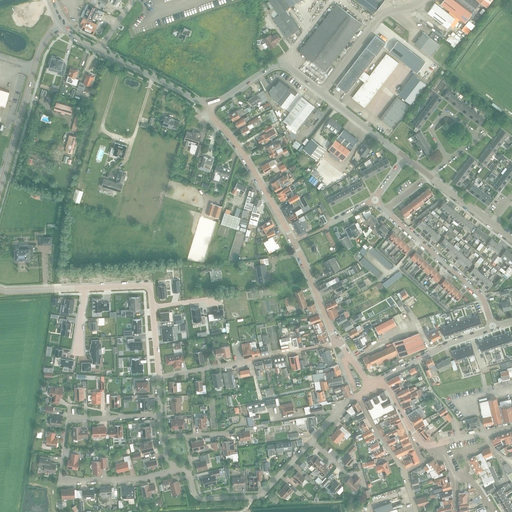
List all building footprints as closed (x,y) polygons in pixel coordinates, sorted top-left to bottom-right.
[(285,10),(290,6),(285,0),(269,0),(270,1),(266,3),(270,9),(269,10),(274,17),(273,18),(286,38),(299,30),(285,10)] [(356,0),(373,13),(381,4),(383,0),(356,0)] [(443,0),(440,4),(464,23),(472,13),(454,0),(443,0)] [(455,0),(472,13),(479,4),(474,0),(455,0)] [(427,12),(447,28),(455,18),(435,3),(427,12)] [(299,51),(325,71),(362,23),(336,4),(299,51)] [(88,32),(93,34),(97,24),(91,21),(91,20),(97,8),(89,5),(80,24),(83,25),(81,29),(85,31),(85,32),(88,33),(88,32)] [(470,21),(473,24),(480,16),(476,13),(470,21)] [(394,29),(402,35),(405,31),(397,25),(394,29)] [(186,34),(189,36),(191,31),(184,28),(182,32),(174,29),(172,35),(184,40),(186,34)] [(414,44),(430,56),(439,44),(423,32),(414,44)] [(266,42),(262,45),(265,49),(268,46),(270,49),(277,44),(275,42),(280,38),(276,33),(271,36),(270,34),(263,39),(266,42)] [(451,46),(453,47),(460,39),(458,37),(456,39),(450,34),(446,39),(453,44),(451,46)] [(375,35),(336,85),(346,93),(371,62),(373,63),(376,60),(373,58),(385,43),(375,35)] [(425,62),(397,40),(389,51),(417,73),(425,62)] [(352,97),(364,107),(398,63),(386,53),(352,97)] [(50,60),(49,64),(50,64),(49,66),(59,69),(57,74),(63,75),(66,65),(62,64),(63,61),(59,60),(59,59),(56,58),(56,59),(52,58),(51,60),(50,60)] [(68,75),(66,82),(70,83),(76,86),(78,79),(76,78),(78,71),(74,69),(74,68),(72,68),(71,68),(68,75)] [(94,76),(90,75),(91,74),(88,73),(87,74),(86,74),(83,83),(79,81),(77,88),(90,93),(92,86),(91,85),(94,76)] [(414,74),(398,94),(410,104),(426,84),(414,74)] [(289,112),(301,96),(289,86),(288,87),(279,79),(274,85),(273,85),(269,91),(272,99),(277,102),(276,102),(289,112)] [(0,105),(1,106),(5,107),(9,92),(5,91),(0,89),(0,105)] [(261,103),(267,99),(262,90),(258,93),(259,95),(257,96),(256,94),(248,100),(252,106),(260,101),(261,103)] [(449,102),(454,96),(448,91),(443,97),(449,102)] [(431,100),(437,105),(442,99),(436,94),(431,100)] [(308,127),(311,123),(307,120),(313,112),(313,111),(311,110),(314,106),(301,96),(289,112),(283,120),(296,130),(302,123),(308,127)] [(455,107),(460,100),(454,96),(449,102),(455,107)] [(380,119),(393,130),(411,107),(397,97),(380,119)] [(433,111),(437,105),(431,100),(426,106),(433,111)] [(461,111),(466,105),(460,100),(455,107),(461,111)] [(54,109),(71,114),(73,107),(56,102),(54,109)] [(467,116),(472,110),(466,105),(461,111),(467,116)] [(270,111),(273,120),(278,118),(274,106),(271,107),(272,110),(270,111)] [(313,111),(313,112),(314,113),(314,114),(319,118),(323,113),(314,106),(311,110),(313,111)] [(428,117),(433,111),(426,106),(422,112),(428,117)] [(246,108),(243,110),(242,108),(239,110),(230,115),(233,121),(248,112),(246,108)] [(473,121),(478,114),(472,110),(467,116),(473,121)] [(424,123),(428,117),(422,112),(417,118),(424,123)] [(478,114),(473,121),(479,125),(484,119),(478,114)] [(71,129),(78,131),(82,118),(75,116),(71,129)] [(177,130),(179,121),(174,119),(165,116),(163,121),(160,120),(159,124),(162,125),(177,130)] [(245,121),(249,119),(247,116),(244,118),(243,117),(235,122),(238,127),(246,122),(245,121)] [(240,129),(243,135),(250,131),(249,128),(254,125),(253,123),(259,119),(258,116),(248,122),(249,124),(240,129)] [(155,121),(156,122),(157,119),(154,118),(151,117),(148,124),(153,126),(153,124),(154,124),(155,121)] [(335,122),(330,118),(325,125),(336,133),(341,127),(335,122)] [(416,120),(413,124),(415,126),(415,127),(414,130),(416,132),(419,129),(422,125),(424,123),(417,118),(416,120)] [(264,142),(277,135),(274,129),(265,134),(264,133),(261,135),(261,137),(258,139),(260,143),(264,141),(264,142)] [(336,139),(350,150),(358,140),(343,129),(336,139)] [(497,136),(503,141),(508,135),(502,130),(497,136)] [(195,132),(195,134),(187,131),(182,145),(187,147),(188,145),(191,146),(190,150),(190,151),(190,152),(191,153),(194,154),(194,155),(198,157),(200,152),(201,152),(203,146),(198,144),(201,134),(195,132)] [(417,142),(424,138),(420,131),(414,135),(417,142)] [(65,152),(72,154),(76,137),(69,135),(65,152)] [(499,147),(503,141),(497,136),(492,142),(499,147)] [(325,138),(320,145),(311,138),(303,148),(317,160),(330,142),(325,138)] [(421,148),(428,145),(424,138),(417,142),(421,148)] [(328,149),(342,160),(350,151),(335,139),(328,149)] [(279,148),(281,147),(283,146),(281,141),(276,144),(275,144),(273,144),(272,144),(267,147),(269,152),(275,149),(276,150),(279,148)] [(110,153),(123,157),(127,146),(115,142),(113,148),(112,147),(110,153)] [(494,153),(499,147),(492,142),(488,148),(494,153)] [(357,152),(365,158),(368,154),(367,154),(370,150),(363,144),(357,152)] [(428,145),(421,148),(425,155),(432,151),(428,145)] [(275,149),(269,152),(271,156),(272,156),(273,157),(282,152),(285,157),(289,154),(286,148),(283,150),(281,147),(279,148),(276,150),(275,149)] [(490,159),(494,153),(488,148),(483,154),(490,159)] [(485,165),(490,159),(483,154),(478,160),(485,165)] [(355,155),(351,160),(355,163),(359,158),(355,155)] [(210,171),(213,159),(208,157),(203,156),(203,158),(200,157),(198,163),(201,164),(201,165),(207,167),(206,170),(207,171),(209,171),(210,171)] [(466,163),(472,168),(477,162),(471,157),(466,163)] [(380,162),(383,169),(390,165),(387,158),(380,162)] [(261,166),(264,172),(272,168),(271,166),(275,164),(273,160),(261,166)] [(377,172),(383,169),(380,162),(373,165),(377,172)] [(279,166),(282,172),(287,169),(284,163),(279,166)] [(468,174),(472,168),(466,163),(462,169),(468,174)] [(222,176),(228,178),(230,170),(216,165),(214,172),(213,172),(211,180),(220,182),(222,176)] [(370,176),(377,172),(373,165),(367,169),(370,176)] [(363,179),(370,176),(367,169),(360,172),(363,179)] [(463,179),(468,174),(462,169),(457,175),(463,179)] [(509,180),(511,175),(511,172),(507,169),(502,175),(509,180)] [(123,184),(122,184),(126,172),(119,170),(118,174),(116,179),(117,179),(115,182),(104,179),(102,185),(101,184),(100,186),(121,192),(123,184)] [(292,177),(289,179),(287,174),(280,178),(277,180),(271,183),(276,191),(284,186),(286,185),(287,187),(292,184),(291,182),(294,180),(292,177)] [(459,186),(463,179),(457,175),(452,181),(459,186)] [(504,186),(509,180),(502,175),(498,181),(504,186)] [(354,184),(357,191),(364,188),(361,181),(354,184)] [(499,192),(504,186),(498,181),(493,187),(499,192)] [(238,193),(242,195),(246,188),(237,183),(231,193),(235,195),(237,191),(238,192),(238,193)] [(351,195),(357,191),(354,184),(347,188),(351,195)] [(474,195),(479,189),(473,184),(468,190),(474,195)] [(288,186),(277,193),(281,201),(287,197),(285,194),(288,192),(291,190),(294,188),(292,185),(288,186)] [(251,197),(252,197),(254,190),(249,188),(244,208),(251,210),(253,204),(249,202),(251,197)] [(344,198),(351,195),(347,188),(341,191),(344,198)] [(424,192),(429,198),(434,194),(429,188),(424,192)] [(72,201),(79,203),(83,192),(76,189),(72,201)] [(480,200),(485,193),(479,189),(474,195),(480,200)] [(337,202),(344,198),(341,191),(334,195),(337,202)] [(424,202),(429,198),(424,192),(419,195),(424,202)] [(485,193),(480,200),(486,204),(491,198),(485,193)] [(297,194),(288,199),(291,203),(300,198),(297,194)] [(331,205),(337,202),(334,195),(327,199),(331,205)] [(419,205),(424,202),(419,195),(415,199),(419,205)] [(258,206),(259,206),(261,199),(256,198),(249,223),(256,225),(259,214),(256,213),(258,206)] [(415,209),(419,205),(415,199),(410,203),(415,209)] [(444,212),(449,206),(444,202),(439,208),(444,212)] [(207,214),(218,218),(222,206),(210,203),(207,214)] [(292,203),(283,208),(287,215),(292,212),(291,209),(294,207),(292,203)] [(410,213),(415,209),(410,203),(405,206),(410,213)] [(405,216),(410,213),(405,206),(400,210),(405,216)] [(449,216),(454,210),(449,206),(444,212),(449,216)] [(298,210),(288,216),(291,221),(298,217),(297,215),(300,213),(306,210),(304,207),(298,210)] [(454,219),(459,213),(454,210),(449,216),(454,219)] [(325,212),(321,214),(325,222),(329,220),(325,212)] [(224,213),(220,224),(237,229),(239,223),(240,218),(224,213)] [(459,223),(463,217),(459,213),(454,219),(459,223)] [(373,230),(378,223),(376,221),(377,220),(371,214),(365,221),(371,226),(370,227),(373,230)] [(464,227),(468,221),(463,217),(459,223),(464,227)] [(299,219),(292,223),(298,234),(300,236),(306,232),(301,222),(299,219)] [(421,229),(426,224),(421,219),(416,225),(421,229)] [(264,224),(259,227),(263,233),(268,231),(267,229),(274,225),(271,220),(264,224)] [(468,221),(464,227),(469,231),(473,225),(468,221)] [(349,227),(345,229),(350,238),(353,236),(354,236),(358,234),(360,233),(361,233),(363,232),(360,228),(357,222),(355,224),(355,223),(348,226),(349,227)] [(426,224),(421,229),(426,233),(431,228),(432,226),(428,222),(426,224)] [(378,223),(373,230),(378,235),(380,233),(383,236),(388,230),(382,224),(381,226),(378,223)] [(430,238),(435,232),(431,228),(426,233),(430,238)] [(476,241),(482,232),(477,228),(473,234),(476,236),(473,239),(476,241)] [(435,232),(430,238),(435,242),(440,236),(437,234),(439,232),(437,230),(435,232)] [(325,233),(331,245),(335,244),(328,231),(325,233)] [(392,241),(397,236),(393,231),(387,237),(392,241)] [(476,241),(475,242),(477,244),(479,242),(478,242),(479,240),(480,239),(483,242),(487,236),(482,232),(477,239),(476,241)] [(277,243),(276,244),(274,240),(278,237),(276,234),(268,239),(268,240),(263,243),(268,252),(271,250),(272,251),(279,247),(277,243)] [(350,247),(345,236),(340,239),(346,250),(350,247)] [(396,245),(402,240),(397,236),(392,241),(396,245)] [(444,248),(449,242),(444,238),(439,243),(444,248)] [(492,248),(496,243),(491,239),(487,244),(489,246),(487,249),(490,251),(492,248)] [(401,249),(406,244),(402,240),(396,245),(401,249)] [(448,252),(453,246),(449,242),(444,248),(448,252)] [(476,249),(475,250),(478,252),(479,251),(484,245),(481,243),(476,249)] [(496,243),(492,248),(497,252),(502,247),(496,243)] [(406,244),(401,249),(405,253),(411,248),(406,244)] [(453,246),(448,252),(453,256),(458,250),(460,248),(455,244),(454,246),(453,246)] [(15,255),(14,256),(14,258),(15,259),(15,260),(20,259),(20,260),(25,260),(25,259),(29,259),(30,259),(29,259),(29,254),(33,254),(32,245),(23,245),(23,249),(15,249),(14,249),(14,250),(15,255)] [(457,260),(463,254),(458,250),(453,256),(457,260)] [(506,250),(501,256),(504,259),(503,261),(505,262),(506,260),(511,254),(506,250)] [(413,263),(420,256),(415,252),(410,257),(414,261),(413,263)] [(393,258),(391,261),(394,264),(396,262),(394,260),(396,258),(399,255),(397,253),(393,258)] [(462,264),(467,259),(463,254),(457,260),(462,264)] [(419,266),(424,260),(420,256),(413,263),(415,265),(416,263),(419,266)] [(330,273),(331,273),(339,269),(333,257),(324,262),(328,269),(325,271),(327,275),(330,273)] [(269,274),(267,274),(265,265),(269,264),(268,258),(260,259),(261,265),(256,266),(259,282),(270,280),(269,274)] [(467,259),(462,264),(467,268),(472,263),(467,259)] [(423,269),(428,264),(424,260),(419,266),(423,269)] [(352,266),(355,272),(360,269),(357,263),(352,266)] [(428,273),(433,268),(428,264),(423,269),(428,273)] [(207,268),(208,282),(222,281),(221,267),(207,268)] [(474,277),(479,271),(474,267),(469,272),(474,277)] [(432,277),(437,272),(433,268),(428,273),(428,274),(425,276),(427,278),(430,276),(432,277)] [(483,275),(479,271),(474,277),(478,281),(483,275)] [(437,272),(432,277),(437,282),(442,276),(437,272)] [(483,285),(488,279),(485,277),(486,275),(485,273),(483,275),(478,281),(483,285)] [(417,285),(421,281),(420,281),(418,282),(417,280),(418,279),(419,277),(418,276),(415,279),(413,281),(417,285)] [(444,288),(449,283),(445,278),(440,284),(444,288)] [(317,286),(317,287),(319,291),(320,291),(323,289),(331,285),(332,284),(336,282),(335,279),(329,282),(326,283),(325,283),(322,284),(317,286)] [(488,279),(483,285),(487,289),(492,283),(488,279)] [(332,284),(336,292),(344,288),(340,280),(336,282),(332,284)] [(364,282),(359,285),(362,291),(367,288),(364,282)] [(449,292),(454,287),(449,283),(444,288),(449,292)] [(166,285),(158,286),(159,297),(167,297),(166,285)] [(453,296),(458,290),(454,287),(449,292),(453,296)] [(300,307),(307,305),(301,289),(294,292),(298,302),(291,305),(288,297),(283,299),(287,311),(295,308),(295,309),(300,307)] [(401,300),(408,295),(404,289),(399,293),(399,292),(397,293),(401,300)] [(458,290),(453,296),(457,300),(463,295),(458,290)] [(130,311),(125,312),(126,317),(134,316),(134,311),(133,311),(133,310),(140,309),(139,297),(131,298),(129,298),(130,310),(130,311)] [(74,300),(65,299),(64,305),(61,305),(59,314),(69,315),(70,312),(73,312),(74,300)] [(102,303),(102,299),(93,299),(93,312),(102,311),(102,310),(109,310),(109,303),(102,303)] [(501,303),(503,311),(511,310),(509,299),(506,299),(506,302),(501,303)] [(325,305),(327,309),(342,302),(341,300),(336,302),(336,300),(325,305)] [(306,311),(307,314),(317,311),(314,303),(307,306),(309,310),(306,311)] [(327,310),(331,319),(338,316),(334,306),(327,310)] [(199,308),(191,309),(193,321),(201,320),(201,324),(206,324),(204,316),(200,316),(199,308)] [(214,314),(208,315),(209,321),(220,319),(220,317),(224,317),(223,309),(213,310),(214,314)] [(336,320),(339,324),(347,320),(346,317),(349,316),(347,311),(340,315),(341,317),(336,320)] [(173,320),(172,312),(160,313),(161,321),(173,320)] [(352,318),(354,321),(363,316),(361,313),(352,318)] [(311,323),(311,324),(321,320),(319,314),(309,318),(310,320),(307,321),(309,324),(311,323)] [(393,317),(396,323),(402,320),(399,314),(393,317)] [(478,314),(472,316),(475,326),(482,324),(478,314)] [(472,316),(466,319),(469,328),(475,326),(472,316)] [(60,318),(59,322),(62,323),(60,334),(69,335),(71,324),(66,323),(67,319),(60,318)] [(374,327),(378,335),(396,325),(392,318),(374,327)] [(133,330),(124,330),(124,336),(132,336),(132,332),(133,332),(141,332),(141,319),(133,320),(133,330)] [(342,324),(346,330),(353,326),(350,319),(342,324)] [(466,319),(460,321),(463,330),(469,328),(466,319)] [(460,321),(453,323),(457,333),(463,330),(460,321)] [(453,323),(447,325),(450,335),(457,333),(453,323)] [(447,325),(441,327),(444,337),(450,335),(447,325)] [(360,329),(357,330),(356,327),(348,331),(351,337),(359,333),(361,332),(360,329)] [(171,328),(162,329),(163,341),(173,340),(171,328)] [(369,329),(376,339),(378,338),(372,328),(369,329)] [(431,339),(432,341),(440,337),(437,331),(426,336),(429,340),(431,339)] [(511,337),(510,331),(503,334),(507,343),(511,341),(511,337)] [(398,354),(399,357),(425,347),(418,333),(392,342),(394,345),(368,357),(367,356),(363,358),(368,369),(398,354)] [(503,334),(497,336),(500,345),(507,343),(503,334)] [(262,341),(261,335),(258,336),(261,355),(269,353),(268,348),(267,348),(266,345),(262,346),(262,345),(263,344),(262,341)] [(364,336),(362,338),(361,335),(353,339),(358,348),(365,345),(364,342),(366,340),(364,336)] [(288,342),(284,343),(283,336),(279,337),(282,351),(289,349),(288,344),(288,342)] [(315,340),(313,340),(314,344),(319,343),(320,344),(329,340),(327,336),(318,339),(315,340)] [(497,336),(491,338),(494,348),(500,345),(497,336)] [(491,338),(485,340),(488,350),(494,348),(491,338)] [(134,339),(128,339),(128,342),(130,342),(130,350),(142,349),(142,341),(134,342),(134,339)] [(91,362),(82,363),(82,371),(91,370),(91,366),(95,366),(95,364),(100,363),(100,358),(101,357),(101,343),(100,344),(100,340),(92,340),(92,348),(89,348),(90,354),(92,353),(92,363),(91,364),(91,362)] [(485,340),(478,342),(482,352),(488,350),(485,340)] [(256,348),(256,345),(251,346),(250,342),(241,344),(244,358),(260,355),(259,348),(256,348)] [(362,348),(364,351),(369,347),(372,344),(370,342),(367,344),(362,348)] [(471,345),(465,347),(468,357),(475,354),(471,345)] [(223,357),(230,355),(228,346),(221,347),(221,349),(215,350),(216,356),(222,355),(223,357)] [(465,347),(459,349),(462,359),(468,357),(465,347)] [(56,348),(54,356),(56,356),(55,365),(60,365),(59,366),(64,367),(63,370),(68,371),(68,368),(71,368),(72,368),(73,364),(74,365),(74,362),(73,361),(74,360),(61,358),(61,359),(60,359),(60,357),(61,357),(62,349),(56,348)] [(329,350),(325,351),(324,348),(318,350),(320,356),(322,356),(325,363),(333,360),(329,350)] [(459,349),(452,351),(456,361),(462,359),(459,349)] [(194,353),(196,363),(203,361),(202,351),(194,353)] [(174,368),(181,367),(180,362),(184,361),(182,354),(165,357),(167,364),(172,363),(173,364),(174,368)] [(298,355),(289,356),(292,370),(300,368),(298,355)] [(280,357),(273,359),(275,368),(276,373),(280,372),(279,367),(285,366),(285,364),(286,364),(284,356),(280,357)] [(132,364),(131,364),(131,373),(144,372),(143,364),(139,364),(139,358),(132,359),(132,364)] [(431,358),(425,361),(429,369),(426,370),(429,377),(432,375),(431,372),(437,369),(431,358)] [(454,359),(450,361),(448,358),(444,360),(444,361),(437,364),(440,371),(448,367),(452,365),(454,371),(457,369),(454,359)] [(276,373),(275,368),(272,369),(271,365),(272,365),(271,359),(264,361),(268,381),(271,380),(269,370),(272,370),(272,373),(276,373)] [(254,362),(258,380),(261,379),(260,375),(261,375),(260,369),(263,368),(262,361),(254,362)] [(511,366),(511,361),(505,362),(507,370),(500,372),(501,377),(498,377),(497,379),(498,382),(501,381),(504,381),(508,380),(510,379),(509,377),(511,375),(511,366)] [(322,369),(319,370),(319,373),(323,372),(326,372),(329,371),(330,372),(332,371),(339,368),(337,364),(330,367),(322,369)] [(319,373),(312,374),(314,382),(320,381),(327,379),(326,375),(330,374),(330,375),(331,374),(332,376),(334,375),(341,373),(339,368),(332,371),(330,372),(329,371),(326,372),(323,372),(319,373)] [(230,387),(236,386),(233,371),(228,372),(227,372),(223,373),(225,385),(230,384),(230,387)] [(220,373),(212,374),(214,387),(222,385),(220,373)] [(394,377),(387,381),(390,386),(391,386),(400,381),(403,379),(402,377),(400,378),(398,375),(394,377)] [(320,381),(314,382),(316,390),(317,390),(321,389),(322,389),(329,387),(328,384),(334,383),(342,382),(341,377),(338,378),(327,379),(320,381)] [(148,381),(142,382),(142,378),(133,378),(134,386),(137,386),(137,391),(141,391),(141,392),(145,391),(145,390),(148,390),(148,381)] [(206,387),(202,387),(202,380),(195,381),(196,390),(200,390),(200,392),(202,392),(202,393),(206,393),(206,387)] [(75,388),(75,399),(83,399),(83,388),(86,388),(86,381),(82,382),(83,387),(75,388)] [(400,381),(391,386),(394,392),(404,387),(402,384),(400,381)] [(177,383),(174,383),(174,382),(169,382),(169,391),(177,391),(181,391),(180,382),(177,382),(177,383)] [(339,387),(334,389),(336,397),(343,394),(345,397),(352,394),(348,384),(347,385),(346,385),(341,387),(339,387)] [(51,387),(49,386),(48,391),(50,391),(50,396),(52,396),(51,403),(59,404),(60,398),(62,398),(63,388),(51,386),(51,387)] [(398,398),(415,390),(413,387),(409,389),(408,387),(396,392),(398,398)] [(318,392),(317,392),(318,400),(325,398),(322,389),(321,389),(317,390),(318,392)] [(411,392),(399,398),(401,404),(415,398),(419,396),(422,394),(420,389),(411,392)] [(387,397),(384,392),(384,391),(379,394),(379,395),(377,396),(377,395),(372,398),(370,399),(364,402),(368,409),(373,419),(394,409),(392,404),(389,398),(388,399),(387,398),(387,397)] [(92,395),(88,395),(88,400),(92,400),(92,403),(100,403),(100,395),(101,395),(100,392),(92,392),(92,395)] [(119,396),(110,396),(110,394),(106,394),(107,401),(109,400),(110,406),(120,406),(119,396)] [(172,411),(181,411),(180,401),(182,401),(182,397),(172,398),(173,401),(171,401),(171,405),(172,405),(172,411)] [(140,398),(140,410),(148,410),(148,405),(149,405),(149,398),(140,398)] [(277,406),(276,401),(278,400),(278,398),(275,399),(265,401),(267,408),(277,406)] [(415,398),(401,404),(404,411),(412,407),(416,405),(414,402),(417,401),(415,398)] [(503,420),(500,404),(498,405),(496,398),(488,399),(489,400),(479,402),(482,418),(484,426),(493,424),(493,423),(494,423),(502,422),(502,421),(503,420)] [(511,402),(511,403),(511,399),(499,401),(500,407),(501,411),(503,421),(511,418),(511,402)] [(257,403),(259,411),(265,410),(264,402),(257,403)] [(279,405),(280,406),(281,415),(294,412),(292,402),(279,405)] [(352,406),(346,410),(348,412),(351,415),(355,412),(357,416),(363,412),(359,404),(357,402),(351,405),(352,406)] [(255,412),(259,411),(257,403),(248,405),(249,411),(248,411),(249,416),(247,417),(248,426),(254,425),(253,419),(259,418),(258,415),(255,415),(255,412)] [(416,413),(418,411),(416,409),(411,411),(410,408),(404,411),(408,417),(416,413)] [(438,412),(440,416),(447,412),(445,408),(438,412)] [(391,417),(398,414),(395,409),(382,415),(384,419),(391,416),(391,417)] [(413,425),(423,419),(418,411),(416,413),(408,417),(413,425)] [(356,417),(358,422),(366,417),(363,413),(356,417)] [(452,418),(447,413),(444,416),(449,421),(452,418)] [(391,424),(400,420),(398,414),(391,417),(388,419),(389,422),(385,424),(385,425),(386,427),(388,426),(391,425),(391,424)] [(187,422),(184,422),(183,419),(186,419),(186,415),(175,416),(175,419),(171,419),(171,429),(174,429),(174,430),(178,430),(178,429),(187,428),(187,422)] [(199,428),(206,427),(205,421),(207,421),(206,415),(202,415),(202,418),(195,418),(195,426),(199,426),(199,428)] [(50,425),(60,426),(61,417),(52,416),(50,425)] [(315,416),(296,419),(297,424),(302,424),(302,423),(304,423),(304,421),(304,420),(307,419),(308,423),(309,422),(310,429),(309,431),(312,434),(316,430),(313,426),(313,425),(316,424),(315,416)] [(476,427),(480,426),(477,417),(462,420),(463,423),(465,422),(467,422),(468,426),(469,427),(476,426),(476,427)] [(423,419),(413,425),(417,431),(428,424),(425,419),(423,419)] [(396,429),(403,426),(400,420),(391,424),(391,425),(388,426),(389,428),(394,426),(396,429)] [(379,430),(382,429),(384,428),(382,425),(384,424),(383,421),(379,423),(375,425),(379,430)] [(433,428),(435,426),(433,422),(430,423),(424,428),(419,432),(426,440),(431,436),(425,430),(432,426),(433,428)] [(150,426),(144,427),(144,423),(137,423),(138,432),(141,431),(141,437),(151,436),(150,426)] [(361,430),(362,432),(365,431),(369,429),(365,423),(359,426),(361,430)] [(115,436),(122,436),(121,425),(114,425),(114,430),(113,430),(109,430),(110,436),(115,436)] [(399,435),(406,432),(403,426),(396,429),(392,431),(393,434),(398,432),(399,435)] [(87,430),(81,430),(81,427),(73,427),(73,438),(81,438),(88,438),(87,436),(88,436),(87,430)] [(93,427),(93,436),(106,436),(105,427),(93,427)] [(239,434),(240,440),(250,439),(249,430),(252,430),(252,427),(245,428),(245,431),(243,431),(244,433),(239,434)] [(345,429),(343,432),(338,428),(330,437),(337,443),(343,436),(346,439),(351,434),(345,429)] [(371,429),(362,433),(366,443),(368,442),(370,447),(378,443),(375,438),(371,429)] [(49,431),(49,432),(46,431),(45,440),(47,440),(46,445),(47,445),(47,446),(50,447),(50,446),(56,447),(57,438),(54,438),(55,432),(49,431)] [(400,441),(408,437),(406,432),(399,435),(386,441),(390,446),(392,445),(392,443),(396,441),(395,440),(398,438),(400,441)] [(506,444),(511,441),(511,436),(510,432),(500,435),(502,440),(504,439),(505,442),(506,443),(506,444)] [(500,446),(506,443),(505,442),(504,439),(502,440),(500,435),(491,439),(495,447),(504,454),(508,452),(508,451),(507,449),(506,446),(502,448),(500,446)] [(408,452),(413,449),(408,437),(400,441),(401,444),(400,445),(397,446),(397,447),(395,448),(392,445),(390,446),(397,457),(398,457),(408,452)] [(203,440),(191,443),(193,451),(202,448),(203,451),(208,450),(207,446),(204,447),(203,440)] [(275,444),(276,452),(283,451),(292,450),(291,448),(295,447),(294,440),(291,441),(291,442),(283,443),(275,444)] [(140,444),(142,453),(147,452),(147,451),(154,449),(151,441),(140,444)] [(233,441),(229,442),(229,441),(223,442),(223,446),(221,446),(222,450),(224,450),(224,453),(230,452),(230,453),(235,453),(233,441)] [(378,443),(370,447),(371,450),(372,450),(374,452),(373,453),(377,457),(379,456),(380,456),(386,452),(382,446),(380,447),(379,446),(378,443)] [(267,445),(268,455),(270,455),(275,454),(274,444),(267,445)] [(348,450),(350,453),(356,447),(353,445),(348,450)] [(482,451),(485,457),(493,454),(490,447),(482,451)] [(410,458),(402,463),(405,468),(419,461),(416,456),(413,449),(408,452),(407,452),(410,458)] [(494,479),(494,478),(482,452),(476,456),(475,455),(469,459),(477,473),(479,473),(482,479),(484,483),(494,479)] [(79,461),(77,461),(78,454),(71,453),(71,458),(71,459),(71,460),(68,460),(67,468),(77,470),(79,461)] [(196,462),(198,471),(207,468),(206,463),(210,462),(208,454),(200,456),(201,461),(196,462)] [(342,461),(348,466),(354,459),(348,454),(342,461)] [(117,470),(117,472),(129,469),(128,465),(131,464),(129,455),(123,457),(125,462),(115,464),(116,466),(115,467),(116,470),(117,470)] [(315,468),(322,461),(318,457),(316,459),(313,456),(307,462),(311,465),(315,468)] [(44,471),(55,473),(56,463),(49,463),(50,458),(40,457),(39,465),(44,466),(44,471)] [(93,469),(93,474),(102,473),(102,467),(106,467),(106,457),(100,458),(100,461),(92,461),(92,465),(91,465),(91,466),(91,467),(91,468),(93,469)] [(156,460),(150,461),(149,458),(142,459),(143,463),(147,462),(148,468),(157,466),(156,460)] [(426,465),(423,467),(428,473),(430,472),(431,470),(432,470),(438,465),(434,459),(428,463),(425,464),(426,465)] [(322,461),(315,468),(319,472),(319,473),(322,476),(328,470),(325,467),(326,465),(322,461)] [(493,465),(491,466),(489,461),(487,462),(494,478),(498,477),(493,465)] [(379,465),(375,466),(378,472),(381,471),(382,471),(383,475),(390,472),(387,465),(388,465),(386,462),(379,465)] [(433,477),(434,479),(443,475),(441,472),(446,469),(443,463),(435,468),(431,470),(430,472),(431,474),(432,477),(433,477)] [(508,474),(511,471),(511,469),(506,463),(503,465),(508,474)] [(204,484),(204,486),(217,483),(215,475),(220,474),(219,470),(210,472),(211,476),(202,478),(203,480),(202,481),(203,483),(204,484)] [(249,477),(250,486),(257,486),(257,480),(261,480),(261,471),(257,471),(257,476),(249,477)] [(306,475),(304,477),(298,472),(293,477),(299,484),(304,478),(309,482),(311,480),(306,475)] [(359,485),(357,483),(361,479),(356,475),(353,479),(350,477),(345,483),(354,490),(359,485)] [(245,477),(244,477),(244,476),(240,476),(241,478),(233,478),(233,486),(234,486),(235,487),(237,487),(238,486),(245,485),(245,477)] [(441,484),(448,482),(446,476),(433,480),(434,483),(438,482),(439,485),(441,484)] [(178,481),(173,482),(172,478),(163,481),(164,487),(170,486),(172,495),(181,493),(178,481)] [(494,479),(484,483),(485,485),(485,486),(490,493),(496,489),(492,483),(495,481),(494,479)] [(330,489),(334,494),(342,486),(335,480),(331,485),(333,486),(330,489)] [(442,487),(433,490),(434,493),(451,488),(450,482),(448,482),(441,484),(442,487)] [(293,486),(291,488),(287,484),(279,493),(285,498),(292,490),(295,492),(297,490),(293,486)] [(154,485),(149,486),(148,485),(141,486),(143,496),(150,494),(150,493),(156,491),(154,485)] [(114,487),(111,487),(111,486),(100,487),(100,495),(111,494),(111,498),(115,498),(114,487)] [(134,487),(127,488),(127,486),(122,486),(122,498),(128,498),(128,497),(134,497),(134,487)] [(500,489),(494,492),(497,498),(504,493),(503,491),(505,489),(504,487),(501,488),(500,489)] [(62,490),(62,498),(75,498),(74,488),(67,489),(67,490),(62,490)] [(467,492),(458,493),(459,499),(459,504),(468,503),(468,500),(471,499),(471,502),(469,502),(468,502),(469,507),(472,506),(476,505),(482,503),(480,500),(475,490),(474,488),(468,489),(468,492),(467,492)] [(86,490),(82,490),(83,498),(86,498),(86,499),(91,498),(90,497),(95,497),(94,489),(88,489),(89,491),(86,491),(86,490)] [(438,493),(437,493),(438,496),(441,496),(442,499),(452,497),(451,489),(444,491),(438,493)] [(500,503),(507,498),(504,493),(497,498),(500,503)] [(425,506),(428,505),(428,504),(429,503),(427,496),(416,499),(418,506),(425,504),(425,506)] [(441,507),(452,504),(452,498),(440,501),(441,507)] [(503,508),(510,503),(507,498),(500,503),(503,508)] [(468,503),(459,504),(459,505),(459,508),(459,511),(463,511),(468,511),(469,510),(469,507),(468,502),(468,503)] [(505,511),(507,511),(511,509),(511,505),(510,503),(503,508),(505,511)]
